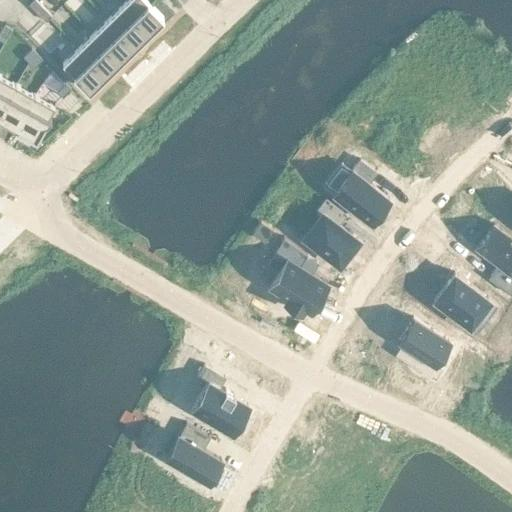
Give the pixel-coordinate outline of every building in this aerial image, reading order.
[(39,0),(34,6),(42,14),(48,9),(39,0)] [(129,40),(144,26),(119,0),(115,0),(103,13),(129,39),(129,40)] [(119,0),(144,26),(159,10),(149,0),(119,0)] [(103,13),(88,27),(114,54),(129,39),(103,13)] [(100,68),(115,54),(114,54),(88,27),(74,41),(100,68)] [(471,39),(447,63),(458,74),(456,76),(478,99),(487,91),(495,98),(511,81),(511,76),(485,48),(483,50),(471,39)] [(27,41),(19,49),(24,55),(33,47),(27,41)] [(85,83),(100,68),(74,41),(58,56),(85,83)] [(33,47),(24,55),(30,61),(38,52),(33,47)] [(0,69),(0,95),(11,76),(0,69)] [(425,76),(403,99),(436,133),(448,121),(451,124),(462,113),(446,97),(456,88),(439,71),(429,80),(425,76)] [(11,76),(0,95),(0,113),(11,120),(30,87),(11,76)] [(61,76),(53,84),(58,90),(67,82),(61,76)] [(371,78),(363,87),(382,106),(390,97),(371,78)] [(30,87),(11,120),(32,131),(40,116),(41,116),(47,110),(44,109),(50,99),(30,87)] [(404,173),(425,149),(384,113),(363,137),(404,173)] [(356,152),(329,186),(367,215),(386,192),(365,175),(372,165),(356,152)] [(318,207),(300,229),(335,256),(353,232),(333,217),(341,207),(321,191),(312,202),(318,207)] [(256,214),(248,226),(260,234),(268,222),(256,214)] [(511,233),(489,217),(471,241),(493,258),(484,270),(506,287),(511,279),(511,269),(509,267),(511,262),(511,233)] [(279,230),(263,256),(274,263),(265,277),(284,289),(280,294),(297,305),(301,300),(306,303),(323,275),(296,258),(303,247),(279,230)] [(450,265),(429,292),(473,325),(493,298),(450,265)] [(409,309),(394,332),(415,346),(408,358),(430,372),(438,360),(431,356),(446,333),(409,309)] [(203,374),(187,400),(228,425),(245,397),(229,388),(231,386),(221,380),(219,382),(215,380),(221,369),(199,356),(192,368),(203,374)] [(169,417),(175,407),(167,402),(161,412),(169,417)] [(173,426),(161,449),(182,461),(180,465),(194,473),(196,469),(205,474),(218,452),(199,441),(206,429),(181,415),(174,427),(173,426)] [(329,429),(317,449),(354,470),(365,451),(375,457),(382,445),(360,432),(353,443),(329,429)] [(317,449),(306,468),(331,482),(324,497),(347,508),(353,494),(344,488),(354,470),(317,449)] [(152,491),(141,511),(195,511),(152,491)] [(290,500),(285,511),(344,511),(347,508),(324,497),(317,511),(290,500)]
